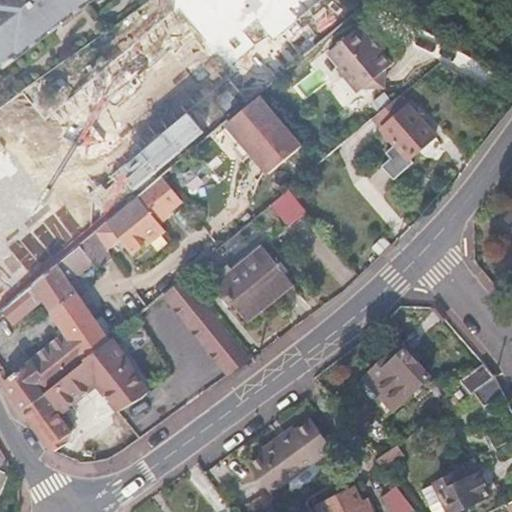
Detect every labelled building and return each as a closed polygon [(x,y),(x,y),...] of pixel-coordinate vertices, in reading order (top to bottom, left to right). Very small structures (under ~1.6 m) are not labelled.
[(0,0),(0,65),(15,54),(18,57),(90,0),(0,0)] [(366,37),(369,34),(360,24),(327,52),(339,66),(342,64),(361,86),(365,83),(377,83),(380,70),(384,68),(392,61),(379,46),(377,48),(366,37)] [(371,33),(369,34),(366,37),(377,48),(379,46),(381,44),(371,33)] [(269,170),(301,142),(260,92),(226,120),(241,138),(252,150),(269,170)] [(434,135),(400,94),(373,117),(395,144),(384,153),(389,159),(381,166),(393,179),(412,161),(409,157),(434,135)] [(243,157),(252,150),(241,138),(233,145),(243,157)] [(97,231),(96,232),(109,251),(122,240),(133,254),(147,241),(149,242),(166,228),(161,222),(172,212),(170,208),(182,199),(163,175),(97,231)] [(287,224),(308,208),(291,186),(271,202),(287,224)] [(58,264),(68,279),(91,259),(99,268),(113,257),(109,251),(96,232),(58,264)] [(294,286),(265,247),(217,283),(247,323),(294,286)] [(4,382),(23,410),(43,393),(109,338),(68,279),(58,264),(0,313),(0,317),(6,326),(13,321),(14,323),(42,300),(65,331),(4,382)] [(229,376),(252,355),(183,277),(160,297),(229,376)] [(43,393),(59,414),(96,383),(114,406),(144,385),(111,336),(109,338),(43,393)] [(390,361),(385,357),(365,375),(394,408),(429,375),(416,360),(420,357),(411,348),(408,351),(405,347),(398,353),(390,361)] [(394,349),(385,357),(390,361),(398,353),(394,349)] [(495,375),(483,361),(460,377),(471,392),(475,389),(495,375)] [(394,408),(365,375),(356,382),(386,414),(394,408)] [(496,376),(495,375),(475,389),(483,405),(503,391),(496,376)] [(56,451),(57,452),(69,441),(70,429),(59,414),(43,393),(23,410),(37,430),(56,451)] [(295,430),(263,453),(249,463),(269,491),(336,443),(316,415),(295,430)] [(259,447),(263,453),(295,430),(292,424),(259,447)] [(452,511),(489,494),(472,459),(450,469),(452,473),(424,488),(435,511),(452,511)] [(0,493),(9,475),(0,471),(0,493)] [(417,511),(421,510),(404,489),(389,501),(397,511),(377,511),(371,496),(365,498),(358,483),(315,504),(318,511),(417,511)]
